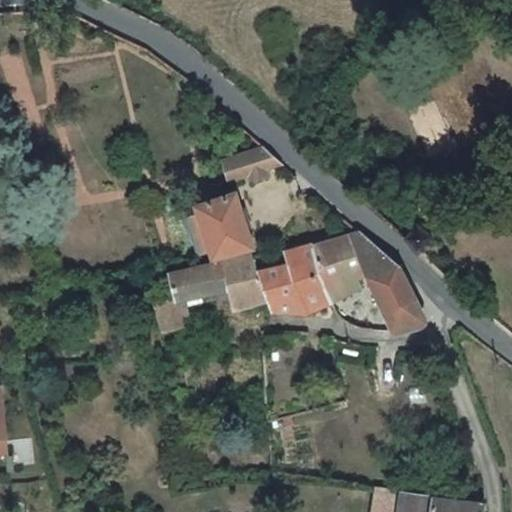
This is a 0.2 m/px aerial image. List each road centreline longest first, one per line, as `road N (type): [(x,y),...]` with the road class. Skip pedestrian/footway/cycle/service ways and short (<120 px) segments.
road 1 (tertiary): [(453,307),(197,78),(133,32),(60,0)]
road 2 (residential): [(436,340),(490,511)]
road 3 (residential): [(436,340),(310,329)]
